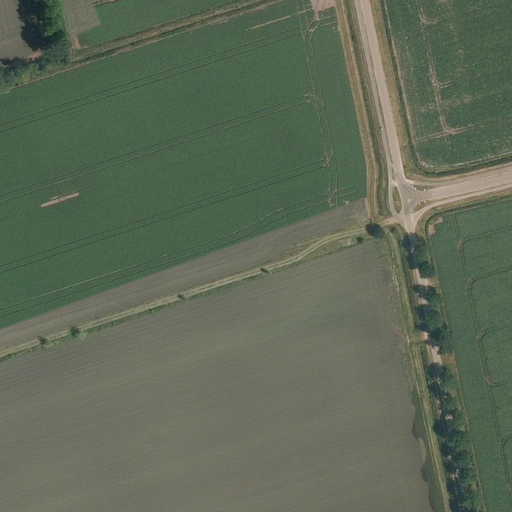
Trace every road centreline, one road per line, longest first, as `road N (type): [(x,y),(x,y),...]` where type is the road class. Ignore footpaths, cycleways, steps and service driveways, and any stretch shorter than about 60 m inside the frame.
road 1 (unclassified): [(467,511),(406,201)]
road 2 (unclassified): [(406,201),(364,0)]
